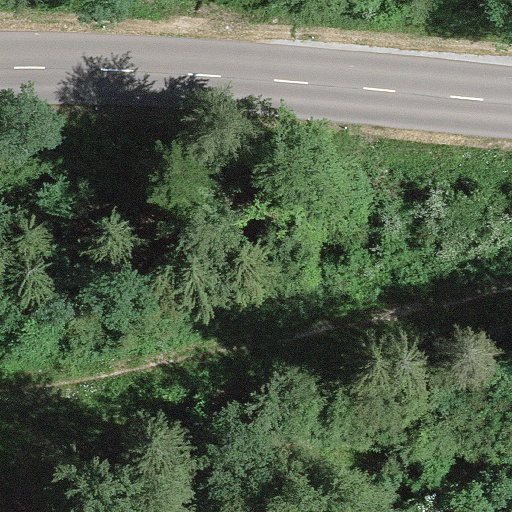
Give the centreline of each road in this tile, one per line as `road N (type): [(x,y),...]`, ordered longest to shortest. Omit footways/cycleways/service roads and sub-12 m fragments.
road 1 (track): [(0,393),(511,294)]
road 2 (track): [(0,397),(184,442),(511,469)]
road 3 (primary): [(511,104),(0,69)]
